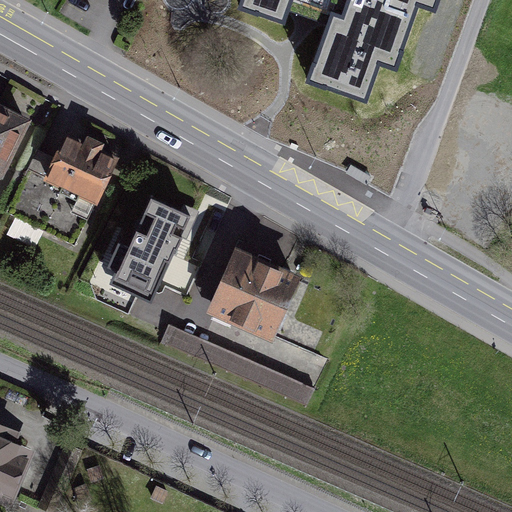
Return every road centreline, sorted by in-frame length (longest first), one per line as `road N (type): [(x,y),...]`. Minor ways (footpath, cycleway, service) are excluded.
road 1 (primary): [(0,34),(380,250)]
road 2 (residential): [(484,0),(380,250)]
road 3 (primary): [(380,250),(511,325)]
